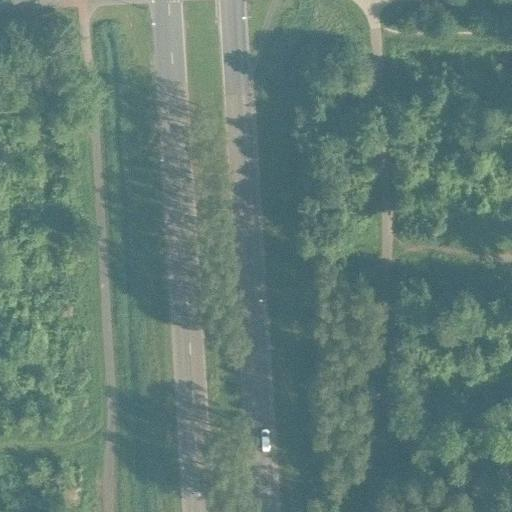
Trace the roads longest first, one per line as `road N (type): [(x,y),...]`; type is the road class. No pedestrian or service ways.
road 1 (secondary): [(164,0),(200,511)]
road 2 (secondary): [(265,511),(233,0)]
road 3 (unknown): [(511,255),(387,245)]
